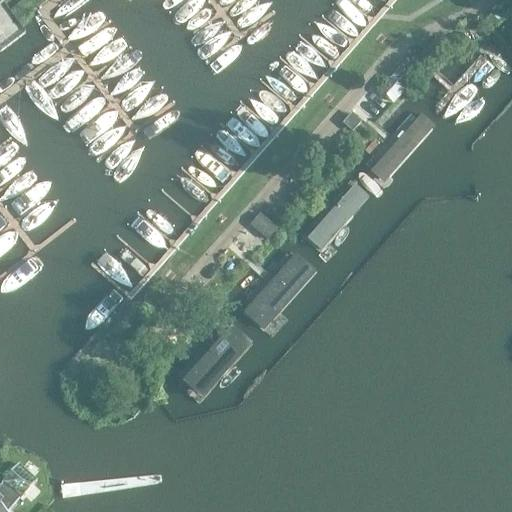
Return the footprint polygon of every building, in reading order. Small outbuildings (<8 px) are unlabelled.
[(0,0),(0,49),(25,31),(18,22),(9,10),(8,9),(3,3),(0,0)] [(499,8),(486,21),(495,30),(508,17),(499,8)] [(489,63),(444,114),(460,128),(506,75),(491,62),(489,63)] [(403,78),(411,69),(405,64),(397,73),(403,78)] [(402,94),(387,80),(376,92),(392,106),(402,94)] [(370,169),(366,173),(381,186),(435,125),(420,112),(414,119),(370,169)] [(359,122),(355,118),(349,113),(341,122),(347,127),(351,131),(359,122)] [(315,166),(323,157),(317,151),(309,160),(315,166)] [(354,185),(305,240),(323,256),(372,200),(355,184),(354,185)] [(275,229),(259,215),(255,221),(250,226),(266,239),(275,229)] [(246,308),(241,314),(262,333),(317,272),(295,252),(290,258),(246,308)] [(181,380),(177,384),(200,405),(254,345),(231,325),(226,330),(181,380)] [(164,350),(155,342),(149,348),(158,356),(164,350)] [(150,385),(162,370),(153,362),(141,377),(150,385)] [(0,511),(6,511),(10,508),(35,481),(17,465),(0,483),(1,483),(0,484),(0,498),(1,500),(0,500),(0,511)]
